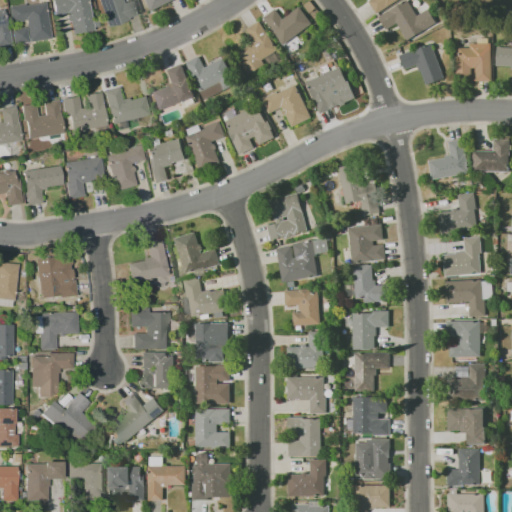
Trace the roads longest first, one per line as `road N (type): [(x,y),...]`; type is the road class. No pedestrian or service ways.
road 1 (residential): [(511,111),(389,118),(229,191),(94,223),(0,232)]
road 2 (residential): [(418,511),(417,293),(407,205),(367,56),(331,0)]
road 3 (residential): [(229,191),(257,310),(257,511)]
road 4 (residential): [(0,77),(97,60),(233,0)]
road 5 (residential): [(104,369),(94,223)]
